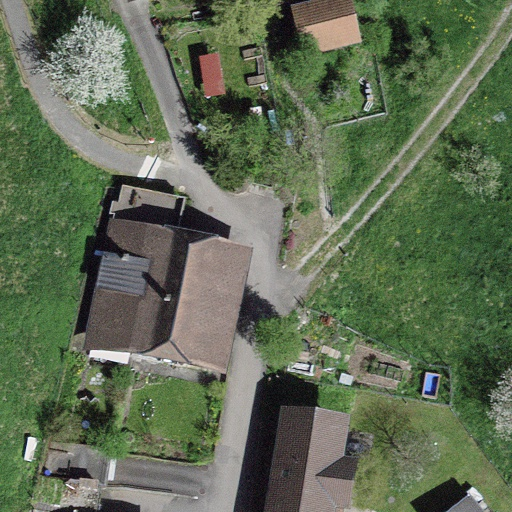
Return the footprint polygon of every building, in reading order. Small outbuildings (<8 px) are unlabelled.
[(348,1),(295,14),(303,51),(357,38),(348,1)] [(177,200),(121,188),(90,331),(205,356),(225,263),(166,251),(177,200)] [(338,427),(289,420),(275,511),(337,511),(339,502),(346,503),(351,473),(332,470),(338,427)] [(47,441),(42,476),(101,485),(107,450),(47,441)] [(45,511),(97,511),(101,485),(42,476),(37,511),(45,511)] [(482,511),(469,496),(449,511),(482,511)]
